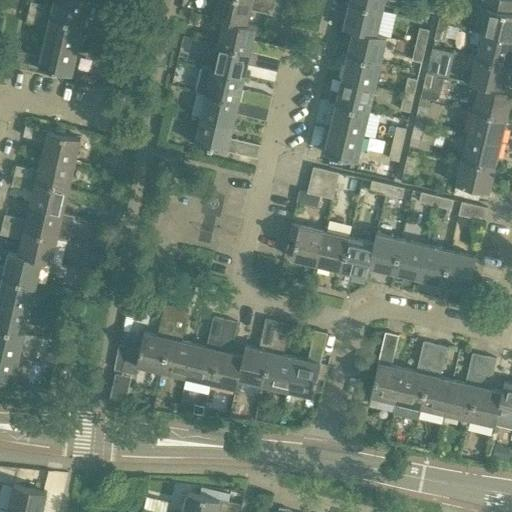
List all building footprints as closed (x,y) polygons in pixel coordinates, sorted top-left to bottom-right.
[(85,24),(90,0),(56,0),(55,7),(33,2),(31,11),(85,24)] [(273,14),(275,4),(258,0),(218,0),(214,16),(257,27),(257,26),(247,23),(251,9),(273,14)] [(384,8),(351,0),(345,27),(355,29),(355,28),(377,34),(378,33),(384,8)] [(384,8),(385,0),(350,0),(351,0),(384,8)] [(435,12),(437,0),(427,0),(425,10),(435,12)] [(483,33),(511,39),(511,0),(483,0),(482,6),(489,8),(483,33)] [(443,6),(440,23),(450,25),(454,9),(443,6)] [(79,48),(85,24),(31,11),(28,21),(50,26),(47,41),(79,48)] [(254,39),(257,27),(214,16),(214,17),(224,19),(218,43),(281,58),(284,46),(254,39)] [(446,41),(450,25),(440,23),(436,38),(446,41)] [(420,27),(416,43),(426,45),(430,29),(420,27)] [(355,29),(349,54),(381,61),(387,35),(378,33),(377,34),(355,28),(355,29)] [(510,65),(511,55),(511,39),(483,33),(477,57),(510,65)] [(73,74),(79,48),(47,41),(43,56),(21,51),(19,62),(73,74)] [(281,58),(218,43),(212,68),(245,76),(249,63),(278,70),(281,58)] [(423,62),(426,45),(416,43),(412,59),(423,62)] [(375,86),(381,61),(349,54),(343,78),(375,86)] [(431,56),(427,72),(437,74),(441,58),(431,56)] [(504,89),(510,65),(477,57),(471,82),(504,90),(504,89)] [(242,88),(245,76),(212,68),(202,65),(197,90),(206,92),(270,107),(273,95),(242,88)] [(437,76),(437,74),(427,72),(423,88),(433,90),(437,76)] [(408,76),(404,93),(415,95),(418,79),(408,76)] [(433,90),(423,88),(421,96),(439,101),(445,78),(437,76),(433,90)] [(369,111),(375,86),(343,78),(337,103),(369,111)] [(511,100),(511,91),(504,89),(504,90),(471,82),(471,83),(481,85),(475,110),(508,118),(511,100)] [(270,107),(206,92),(201,117),(234,125),(237,112),(267,119),(270,107)] [(411,111),(415,95),(404,93),(401,109),(411,111)] [(120,96),(110,94),(108,104),(117,106),(120,96)] [(364,135),(369,111),(337,103),(331,128),(364,135)] [(419,105),(416,121),(425,124),(429,107),(419,105)] [(502,142),(508,118),(475,110),(469,134),(502,142)] [(231,137),(234,125),(201,117),(195,142),(258,157),(261,144),(231,137)] [(422,140),(425,124),(416,121),(412,137),(422,140)] [(47,141),(44,155),(76,163),(82,138),(28,125),(25,136),(47,141)] [(397,126),(393,142),(403,144),(407,128),(397,126)] [(358,160),(364,135),(331,128),(325,153),(358,160)] [(496,167),(502,142),(469,134),(463,159),(496,167)] [(399,160),(403,144),(393,142),(389,158),(399,160)] [(71,188),(76,163),(44,155),(40,170),(18,165),(16,175),(71,188)] [(417,157),(408,155),(404,172),(414,174),(417,157)] [(490,191),(496,167),(463,159),(458,184),(490,191)] [(315,166),(312,179),(338,185),(341,172),(315,166)] [(65,212),(71,188),(16,175),(14,185),(36,190),(32,205),(65,212)] [(335,198),(338,185),(312,179),(309,192),(335,198)] [(386,193),(389,183),(372,180),(370,189),(386,193)] [(405,187),(389,183),(386,193),(403,197),(405,187)] [(436,205),(438,195),(422,191),(420,201),(436,205)] [(454,199),(438,195),(436,205),(452,208),(454,199)] [(486,220),(489,207),(463,201),(460,214),(486,220)] [(76,215),(65,212),(32,205),(29,219),(7,214),(5,224),(59,236),(71,239),(76,215)] [(319,264),(326,231),(293,223),(290,238),(297,240),(293,257),(319,264)] [(59,236),(5,224),(2,234),(24,239),(21,254),(20,254),(44,259),(44,260),(53,262),(59,236)] [(343,269),(351,236),(326,231),(319,264),(343,269)] [(395,271),(403,238),(377,232),(375,242),(369,265),(371,265),(395,271)] [(369,265),(375,242),(351,236),(343,269),(368,275),(371,265),(369,265)] [(420,277),(428,244),(403,238),(395,271),(420,277)] [(445,283),(452,250),(428,244),(420,277),(445,283)] [(477,256),(452,250),(445,283),(470,288),(477,256)] [(7,266),(0,264),(0,274),(38,283),(44,260),(44,259),(20,254),(21,254),(11,251),(7,266)] [(0,300),(32,308),(38,283),(0,274),(0,284),(3,286),(0,297),(0,300)] [(0,326),(26,333),(32,308),(0,300),(0,326)] [(164,370),(179,307),(167,304),(159,334),(145,331),(141,348),(129,345),(123,369),(137,372),(139,364),(164,370)] [(188,376),(195,343),(183,340),(190,310),(179,307),(164,370),(188,376)] [(213,381),(228,319),(215,316),(208,345),(195,343),(188,376),(213,381)] [(265,383),(279,320),(267,318),(260,347),(247,344),(244,354),(245,354),(240,377),(265,383)] [(245,354),(244,354),(232,351),(239,321),(228,319),(213,381),(237,387),(240,377),(245,354)] [(290,389),(297,356),(284,353),(291,323),(279,320),(265,383),(290,389)] [(0,352),(21,357),(26,333),(0,326),(0,352)] [(309,359),(297,356),(290,389),(314,395),(329,332),(316,329),(309,359)] [(397,400),(405,368),(390,364),(398,334),(386,331),(371,394),(397,400)] [(422,406),(438,343),(424,340),(417,370),(405,368),(397,400),(394,412),(420,418),(422,406)] [(447,412),(454,380),(441,376),(448,346),(438,343),(422,406),(447,412)] [(0,379),(15,383),(21,357),(0,352),(0,379)] [(471,418),(486,355),(473,352),(466,382),(454,380),(447,412),(471,418)] [(498,414),(503,391),(502,391),(490,388),(497,358),(486,355),(471,418),(496,424),(498,414)] [(511,382),(505,381),(502,391),(503,391),(498,414),(496,424),(511,427),(511,382)] [(14,483),(7,509),(21,511),(41,511),(47,491),(14,483)] [(187,491),(182,511),(217,511),(218,511),(223,511),(239,511),(242,504),(187,491)] [(175,504),(169,503),(169,497),(148,494),(147,507),(174,510),(175,504)]
